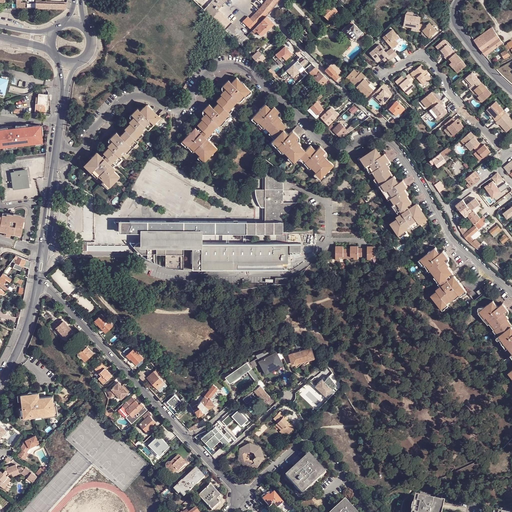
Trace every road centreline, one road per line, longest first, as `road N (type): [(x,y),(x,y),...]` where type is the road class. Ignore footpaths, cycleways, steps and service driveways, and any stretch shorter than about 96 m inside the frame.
road 1 (residential): [(229,511),(242,498),(41,282)]
road 2 (residential): [(41,282),(54,163)]
